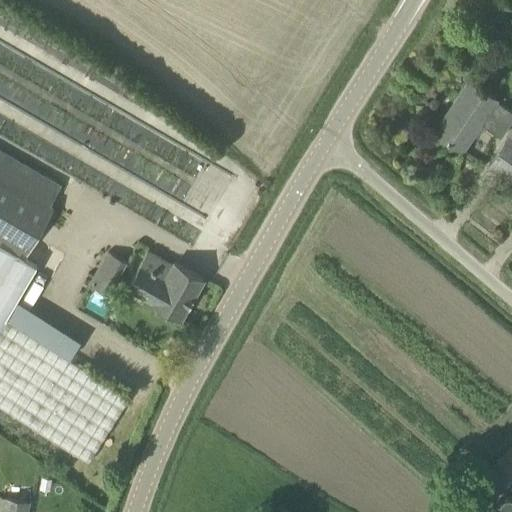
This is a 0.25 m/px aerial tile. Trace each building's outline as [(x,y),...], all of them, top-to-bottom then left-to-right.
[(501,138),(511,120),(511,112),(494,101),(496,98),(469,80),(435,131),(462,149),(479,123),(501,138)] [(511,132),(489,169),(511,183),(511,132)] [(0,407),(88,462),(129,396),(69,359),(80,341),(17,301),(38,265),(23,256),(65,185),(0,147),(0,407)] [(204,278),(173,260),(172,262),(147,248),(126,286),(150,301),(181,318),(204,278)] [(107,251),(88,285),(108,296),(127,262),(107,251)] [(511,473),(511,444),(498,460),(511,473)] [(13,486),(31,489),(35,464),(18,461),(13,486)] [(477,489),(457,509),(454,511),(478,511),(489,501),(477,489)] [(26,511),(28,501),(6,497),(3,511),(26,511)]
